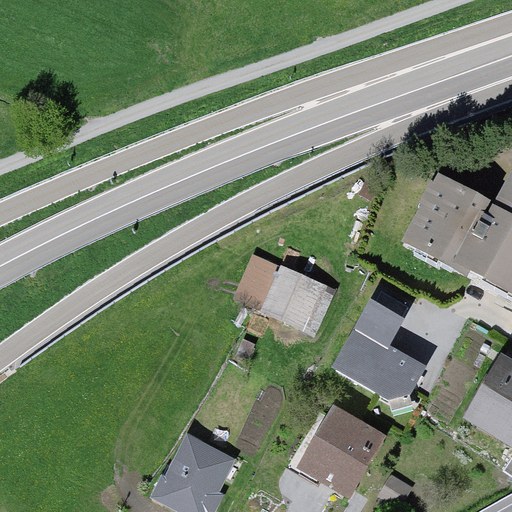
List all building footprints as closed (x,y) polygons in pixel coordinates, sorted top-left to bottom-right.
[(511,177),(511,178),(494,210),(439,180),(406,240),(465,272),(468,266),(511,289),(511,177)] [(333,295),(251,256),(231,297),(313,337),(333,295)] [(406,307),(380,293),(374,305),(371,304),(335,366),(388,396),(408,392),(421,368),(384,348),(406,307)] [(511,364),(502,359),(467,417),(511,443),(511,364)] [(381,437),(334,410),(301,467),(347,494),(381,437)] [(233,460),(187,436),(166,479),(163,478),(153,497),(182,511),(212,511),(221,496),(215,493),(233,460)] [(409,489),(391,478),(381,496),(398,506),(409,489)]
